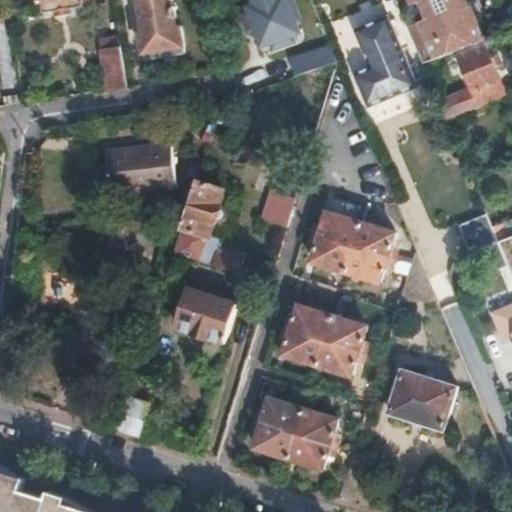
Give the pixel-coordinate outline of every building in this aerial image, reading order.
[(24,8),(22,0),(8,0),(11,11),(24,8)] [(41,0),(43,11),(57,8),(58,14),(72,11),(71,7),(91,3),(90,0),(41,0)] [(147,60),(187,54),(183,27),(178,27),(173,0),(140,0),(146,32),(142,32),(147,60)] [(260,0),(263,11),(292,6),(290,0),(260,0)] [(482,41),(465,0),(393,0),(421,63),(482,41)] [(415,88),(386,19),(355,33),(370,69),(353,76),(367,108),(415,88)] [(338,58),(328,35),(326,29),(307,37),(301,39),(305,50),(303,51),(307,69),(338,58)] [(130,85),(121,33),(102,36),(111,89),(130,85)] [(488,58),(484,45),(456,55),(475,107),(502,97),(491,68),(498,65),(494,56),(488,58)] [(177,188),(173,145),(107,151),(108,165),(93,166),(96,196),(177,188)] [(215,236),(219,222),(226,224),(230,222),(233,213),(230,209),(224,206),(229,189),(199,180),(189,215),(177,253),(242,273),(248,253),(225,246),(227,239),(215,236)] [(285,243),(299,196),(277,190),(262,236),(285,243)] [(492,206),(483,209),(497,243),(506,240),(492,206)] [(318,262),(386,282),(392,264),(399,266),(402,256),(395,253),(401,233),(332,213),(326,233),(320,231),(316,242),(323,244),(318,262)] [(511,237),(506,240),(497,243),(506,263),(511,261),(511,237)] [(231,341),(241,303),(195,289),(184,328),(231,341)] [(511,305),(493,313),(503,338),(509,336),(511,342),(511,305)] [(373,327),(305,307),(299,327),(293,326),(290,334),(297,336),(292,355),(359,375),(365,356),(373,358),(375,349),(368,346),(373,327)] [(449,430),(462,386),(408,369),(395,412),(449,430)] [(154,440),(165,403),(159,394),(137,388),(124,431),(154,440)] [(264,448),(332,468),(338,450),(345,452),(348,442),(340,439),(346,420),(278,400),(272,420),(266,418),(263,428),(269,430),(264,448)] [(363,505),(375,464),(360,460),(348,500),(363,505)] [(101,511),(95,510),(93,511),(83,511),(25,493),(28,485),(0,475),(0,511),(101,511)]
